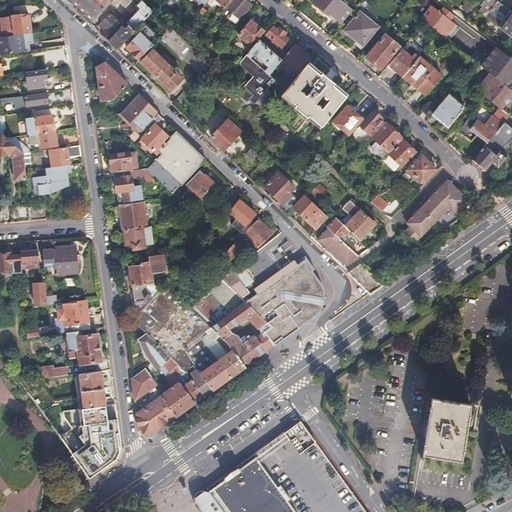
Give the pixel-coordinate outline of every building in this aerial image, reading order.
[(65,0),(70,4),(73,1),(92,21),(112,1),(111,0),(65,0)] [(245,0),(231,0),(226,8),(240,19),(252,5),(245,0)] [(333,18),(341,25),(354,8),(345,0),(313,0),(311,3),(317,8),(317,11),(322,16),(325,15),(331,20),(333,18)] [(511,12),(504,6),(497,0),(494,5),(507,15),(502,22),(488,11),(492,7),(486,2),(479,11),(511,36),(511,49),(511,51),(511,12)] [(126,23),(129,26),(134,31),(152,11),(141,1),(137,6),(140,9),(126,23)] [(468,11),(472,6),(466,2),(463,7),(468,11)] [(438,31),(446,38),(457,24),(452,20),(456,15),(444,7),(440,11),(432,5),(421,18),(424,21),(438,31)] [(361,11),(344,30),(363,46),(379,27),(361,11)] [(0,18),(3,37),(4,37),(31,33),(32,33),(29,14),(13,16),(0,18)] [(134,31),(129,26),(126,30),(109,15),(100,25),(105,29),(102,33),(109,40),(108,41),(117,50),(134,31)] [(254,17),(252,20),(259,26),(261,23),(254,17)] [(259,26),(252,20),(239,35),(252,46),(265,32),(259,26)] [(457,24),(446,38),(450,41),(461,27),(457,24)] [(187,43),(170,27),(161,37),(178,53),(187,43)] [(143,28),(125,47),(137,58),(150,45),(143,37),(147,32),(143,28)] [(274,28),(266,36),(281,49),(289,41),(285,37),(287,35),(280,29),(278,32),(274,28)] [(3,37),(0,37),(0,55),(30,51),(29,43),(28,40),(32,39),(31,33),(4,37),(3,37)] [(385,34),(366,56),(381,68),(400,45),(385,34)] [(295,45),(281,61),(299,75),(308,64),(312,59),(295,45)] [(511,86),(511,58),(496,46),(486,59),(481,65),(482,66),(510,88),(511,86)] [(481,65),(486,59),(476,52),(477,51),(472,47),(467,54),(474,60),(481,65)] [(209,63),(192,48),(183,57),(200,73),(209,63)] [(401,48),(389,65),(403,76),(418,56),(414,53),(411,57),(401,48)] [(153,51),(142,63),(171,92),(183,81),(173,71),(177,66),(166,56),(162,60),(153,51)] [(248,98),(255,103),(268,89),(275,80),(269,74),(247,55),(239,64),(251,75),(243,84),(252,93),(248,98)] [(434,67),(419,56),(418,56),(403,76),(417,87),(434,67)] [(114,99),(128,85),(106,63),(98,68),(103,101),(114,99)] [(299,75),(283,94),(295,104),(293,106),(306,117),(308,115),(321,126),(346,96),(308,64),(299,75)] [(511,114),(511,89),(510,88),(482,66),(469,83),(482,93),(488,98),(500,107),(504,110),(510,115),(511,116),(511,114)] [(439,72),(434,67),(417,87),(423,92),(439,72)] [(210,69),(206,75),(212,80),(217,75),(210,69)] [(47,70),(24,73),(25,83),(28,83),(29,87),(42,85),(42,81),(48,80),(47,70)] [(442,74),(439,72),(423,92),(426,94),(429,89),(442,74)] [(46,92),(9,97),(10,102),(19,101),(20,106),(48,103),(46,92)] [(448,93),(443,100),(438,106),(432,112),(447,125),(463,105),(448,93)] [(488,98),(482,93),(475,101),(481,107),(488,98)] [(157,112),(138,95),(122,113),(145,136),(154,127),(148,122),(157,112)] [(422,110),(429,117),(432,112),(438,106),(430,100),(422,110)] [(346,105),(333,120),(348,134),(362,118),(346,105)] [(360,125),(371,136),(384,123),(379,119),(382,117),(375,110),(360,125)] [(510,115),(504,110),(501,114),(507,119),(510,115)] [(162,118),(157,112),(148,122),(154,127),(156,125),(162,118)] [(479,133),(488,141),(496,131),(499,128),(481,112),(478,115),(473,112),(460,128),(474,140),(479,133)] [(145,136),(122,113),(121,113),(115,114),(142,139),(143,138),(145,136)] [(33,134),(55,131),(53,114),(28,117),(30,134),(33,134)] [(227,120),(211,136),(225,149),(240,132),(227,120)] [(386,123),(373,136),(388,151),(401,138),(386,123)] [(156,125),(154,127),(145,136),(143,138),(159,153),(160,152),(163,154),(173,143),(170,140),(167,137),(168,136),(156,125)] [(57,145),(55,131),(33,134),(34,143),(40,142),(41,147),(57,145)] [(206,160),(176,131),(171,138),(172,139),(170,140),(173,143),(163,154),(155,163),(148,169),(155,177),(170,194),(180,185),(181,185),(206,160)] [(496,131),(488,141),(473,159),(486,171),(492,162),(499,168),(509,156),(501,149),(507,141),(496,131)] [(0,155),(9,155),(11,155),(16,147),(6,138),(2,135),(0,137),(0,155)] [(29,149),(13,136),(6,138),(16,147),(25,154),(29,153),(29,149)] [(388,151),(373,136),(372,138),(375,142),(370,146),(382,157),(388,151)] [(388,153),(399,164),(401,166),(415,152),(402,139),(388,153)] [(82,156),(80,146),(50,150),(52,162),(52,167),(55,167),(70,165),(69,160),(69,158),(82,156)] [(25,154),(16,147),(11,155),(14,158),(15,180),(26,179),(26,171),(26,167),(25,154)] [(252,148),(246,154),(256,163),(262,157),(252,148)] [(115,172),(124,171),(131,170),(138,169),(136,153),(130,153),(130,152),(110,154),(112,172),(115,172)] [(387,153),(382,159),(393,171),(399,164),(388,153),(387,153)] [(413,165),(407,170),(414,177),(415,176),(420,181),(423,181),(436,168),(436,165),(431,160),(427,161),(422,155),(418,159),(417,159),(413,163),(413,165)] [(71,173),(70,165),(55,167),(52,167),(46,168),(47,176),(37,177),(33,178),(35,186),(38,186),(39,193),(39,194),(48,194),(52,193),(52,190),(59,189),(59,187),(69,185),(67,173),(71,173)] [(36,170),(37,177),(47,176),(46,168),(36,170)] [(155,177),(148,169),(147,168),(140,169),(141,178),(155,177)] [(131,170),(124,171),(125,177),(116,178),(118,191),(119,197),(107,199),(108,205),(120,204),(127,203),(126,200),(143,198),(141,186),(132,188),(131,180),(141,178),(140,169),(138,169),(131,170)] [(279,171),(265,186),(286,207),(295,197),(290,192),(295,187),(279,171)] [(199,172),(188,184),(200,198),(215,183),(206,175),(204,177),(199,172)] [(448,179),(445,182),(453,189),(455,186),(448,179)] [(318,182),(311,189),(321,199),(328,191),(318,182)] [(409,226),(404,232),(414,241),(448,208),(453,213),(467,198),(455,186),(453,189),(445,182),(406,222),(409,226)] [(319,208),(305,195),(294,206),(308,220),(318,229),(329,217),(319,208)] [(377,195),(370,202),(380,211),(387,204),(377,195)] [(352,216),(344,225),(350,230),(360,239),(375,222),(349,198),(341,206),(352,216)] [(239,199),(229,210),(237,218),(231,224),(242,234),(243,233),(253,223),(249,219),(255,214),(239,199)] [(127,203),(120,204),(108,205),(110,219),(122,218),(124,229),(125,228),(138,227),(138,224),(147,223),(145,201),(127,203)] [(29,208),(29,206),(12,207),(13,222),(30,221),(29,208)] [(44,207),(29,208),(30,221),(45,220),(44,207)] [(344,225),(336,217),(327,226),(329,228),(319,238),(346,264),(359,255),(338,236),(341,233),(345,236),(350,230),(344,225)] [(272,233),(258,219),(253,223),(243,233),(257,247),(272,233)] [(144,226),(146,246),(155,244),(153,225),(144,226)] [(138,227),(125,228),(127,245),(130,244),(135,244),(135,246),(135,249),(147,248),(146,246),(144,226),(138,227)] [(300,250),(281,233),(231,272),(223,278),(242,295),(260,281),(267,291),(276,303),(295,331),(325,307),(326,293),(321,281),(300,250)] [(53,239),(42,240),(45,275),(56,274),(78,272),(76,245),(56,247),(57,250),(54,251),(53,239)] [(242,246),(236,239),(220,255),(226,261),(242,246)] [(31,249),(20,249),(20,252),(22,268),(40,267),(38,248),(38,240),(30,241),(31,249)] [(0,271),(22,270),(22,268),(20,252),(0,253),(0,271)] [(161,254),(147,256),(148,263),(140,264),(140,266),(128,267),(132,294),(121,296),(122,305),(133,304),(133,306),(141,312),(160,290),(152,283),(150,273),(163,271),(161,254)] [(382,285),(361,264),(349,272),(369,294),(382,285)] [(223,278),(193,306),(196,309),(202,315),(209,324),(212,327),(249,302),(249,301),(242,295),(223,278)] [(260,281),(242,295),(249,301),(249,302),(251,304),(267,291),(260,281)] [(44,283),(32,284),(33,289),(34,289),(36,304),(46,303),(44,283)] [(160,290),(141,312),(133,321),(148,332),(160,341),(164,347),(188,319),(201,330),(209,324),(202,315),(196,309),(193,306),(192,307),(165,284),(160,290)] [(90,329),(85,299),(56,303),(57,311),(59,311),(60,319),(56,319),(58,333),(65,332),(66,332),(82,330),(90,329)] [(265,332),(272,327),(261,314),(251,304),(249,302),(212,327),(213,328),(214,328),(230,346),(233,350),(246,366),(275,346),(265,332)] [(276,303),(261,314),(272,327),(265,332),(275,346),(295,331),(276,303)] [(188,319),(164,347),(172,356),(179,364),(186,373),(190,370),(195,366),(213,390),(214,389),(226,380),(246,366),(233,350),(229,354),(222,359),(201,330),(188,319)] [(39,327),(26,328),(27,337),(40,336),(39,327)] [(230,346),(214,328),(209,332),(223,351),(226,349),(230,346)] [(82,330),(66,332),(65,332),(68,351),(69,350),(70,358),(79,357),(80,363),(102,360),(98,334),(83,337),(82,330)] [(160,341),(148,332),(138,339),(146,355),(157,369),(160,367),(172,356),(164,347),(160,341)] [(179,364),(172,356),(160,367),(175,385),(167,391),(163,384),(158,388),(177,415),(187,409),(196,402),(171,371),(179,364)] [(186,373),(179,364),(171,371),(196,402),(205,396),(192,380),(186,373)] [(41,367),(43,378),(68,375),(67,367),(54,369),(53,366),(41,367)] [(205,396),(213,390),(195,366),(190,370),(196,377),(192,380),(205,396)] [(158,383),(151,374),(146,367),(132,377),(135,399),(152,387),(155,393),(150,396),(153,401),(137,412),(139,428),(152,434),(173,419),(177,415),(158,388),(155,385),(158,383)] [(101,371),(80,373),(85,408),(106,405),(101,371)] [(123,458),(119,434),(115,409),(115,405),(82,409),(75,411),(55,390),(37,402),(73,452),(77,460),(94,482),(97,480),(119,466),(123,458)] [(432,400),(423,455),(463,461),(471,406),(432,400)] [(248,433),(262,424),(257,416),(243,424),(248,433)] [(302,423),(209,491),(224,511),(367,511),(315,441),(302,423)] [(90,478),(84,471),(79,475),(85,482),(90,478)] [(224,511),(209,491),(195,500),(202,511),(224,511)]
